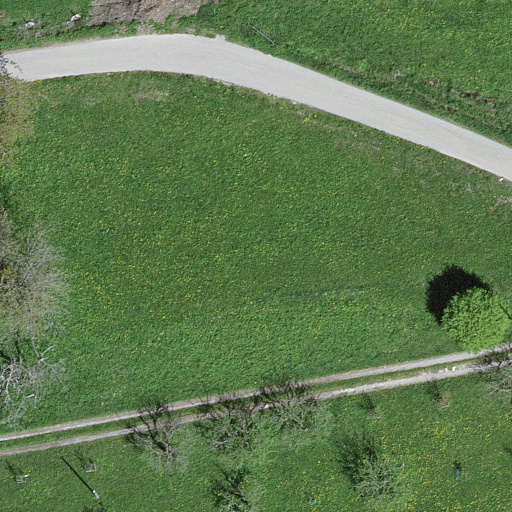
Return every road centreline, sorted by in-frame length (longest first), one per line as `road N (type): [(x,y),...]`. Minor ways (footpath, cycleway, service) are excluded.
road 1 (residential): [(511,162),(212,59),(141,54),(0,70)]
road 2 (track): [(511,350),(0,443)]
